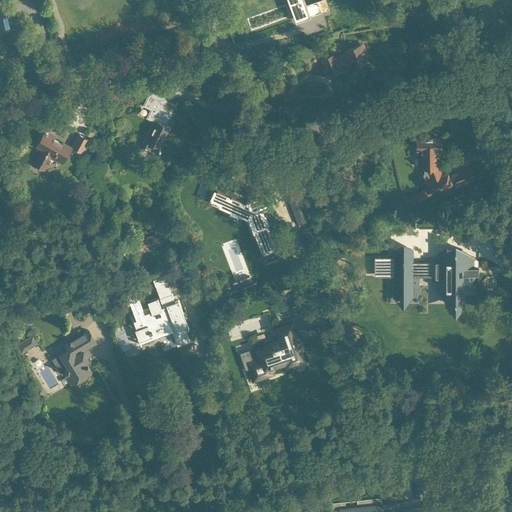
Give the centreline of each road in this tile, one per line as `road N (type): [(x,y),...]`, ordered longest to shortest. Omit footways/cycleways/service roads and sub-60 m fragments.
road 1 (tertiary): [(0,511),(131,498),(372,451),(511,436)]
road 2 (residential): [(264,144),(476,66)]
road 3 (residential): [(0,96),(215,36)]
road 4 (unclassified): [(264,144),(215,36)]
